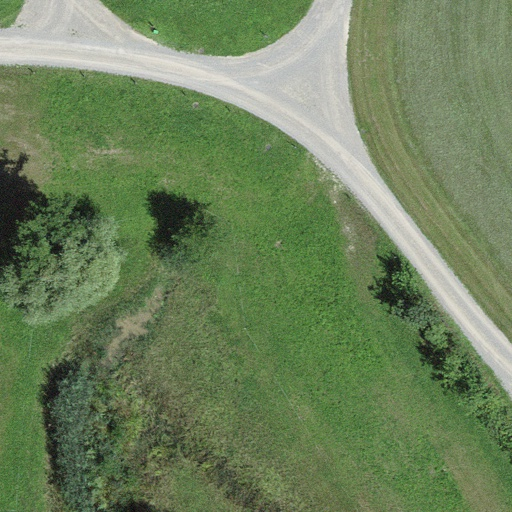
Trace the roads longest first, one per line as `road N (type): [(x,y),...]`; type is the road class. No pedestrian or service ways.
road 1 (track): [(511,367),(302,98)]
road 2 (track): [(302,98),(183,70),(0,50)]
